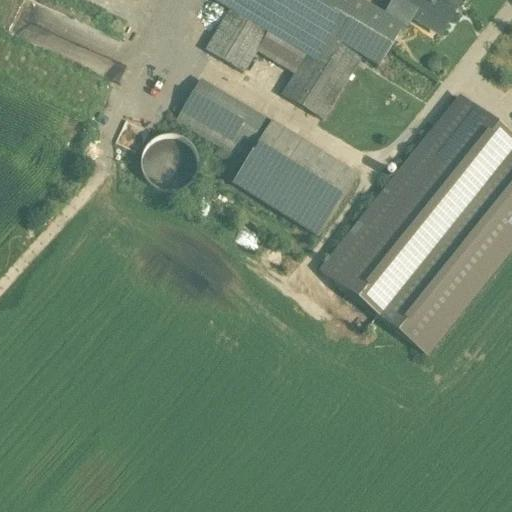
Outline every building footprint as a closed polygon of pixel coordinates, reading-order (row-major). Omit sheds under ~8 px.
[(211,0),(231,12),(206,53),(243,75),(268,34),(307,58),(283,98),(322,122),(372,63),(328,36),(349,0),(211,0)] [(472,5),(463,0),(411,0),(396,25),(382,16),(355,0),(349,0),(328,36),(372,63),(395,77),(406,59),(400,56),(413,35),(415,36),(423,24),(451,41),(472,5)] [(209,10),(208,12),(209,15),(210,17),(212,18),(215,19),(217,18),(219,17),(221,15),(221,12),(221,10),(219,8),(217,6),(215,6),(212,7),(210,8),(209,10)] [(213,26),(213,24),(213,22),(212,21),(210,20),(208,19),(206,20),(204,21),(203,23),(203,25),(203,27),(204,28),(206,29),(208,30),(210,29),(212,28),(213,26)] [(271,126),(200,84),(177,122),(247,163),(271,126)] [(511,140),(460,98),(317,273),(424,361),(511,253),(511,140)] [(356,179),(271,126),(247,163),(233,185),(318,239),(356,179)] [(194,176),(196,166),(194,155),(188,147),(179,141),(168,139),(158,141),(149,147),(143,156),(141,167),(144,177),(150,186),(159,192),(169,193),(180,191),(188,185),(194,176)]
